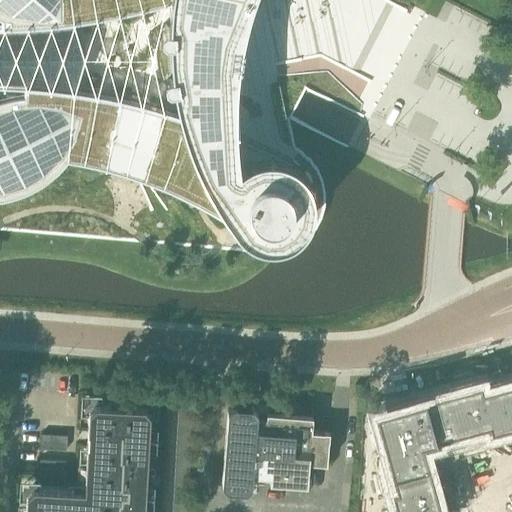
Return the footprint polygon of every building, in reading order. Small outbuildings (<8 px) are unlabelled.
[(0,83),(7,84),(25,85),(25,86),(25,93),(21,94),(17,94),(14,95),(10,95),(7,96),(4,97),(0,98),(0,197),(4,197),(7,196),(11,195),(14,194),(18,193),(21,192),(25,191),(28,189),(31,188),(34,186),(38,184),(41,182),(44,180),(47,178),(50,176),(52,174),(55,171),(58,169),(60,166),(63,163),(65,161),(68,158),(234,224),(235,225),(236,226),(237,227),(239,229),(240,230),(241,231),(242,232),(244,233),(245,234),(246,234),(248,235),(249,236),(251,237),(252,237),(254,238),(255,239),(257,239),(258,240),(260,240),(261,240),(263,241),(265,241),(266,241),(268,241),(269,241),(271,241),(272,241),(274,241),(275,241),(277,241),(278,240),(280,240),(281,240),(283,239),(284,239),(285,238),(287,238),(288,237),(290,236),(291,236),(292,235),(293,234),(295,233),(296,232),(297,232),(298,231),(299,230),(301,228),(302,227),(303,226),(304,225),(305,224),(305,223),(306,221),(307,220),(308,219),(309,218),(309,216),(310,215),(310,213),(311,212),(312,210),(312,209),(312,208),(313,206),(313,205),(313,203),(313,202),(314,200),(314,199),(314,197),(314,195),(313,194),(313,192),(313,191),(313,189),(313,188),(312,187),(312,185),(311,184),(311,182),(310,181),(310,179),(309,178),(308,177),(308,175),(307,174),(306,173),(305,171),(304,170),(303,169),(302,168),(301,167),(300,166),(299,165),(298,164),(297,163),(296,162),(294,161),(293,160),(292,159),(291,158),(289,158),(288,157),(236,133),(261,0),(0,0),(0,16),(2,17),(2,23),(0,23),(0,83)] [(511,382),(501,385),(511,426),(511,425),(511,382)] [(480,383),(462,388),(473,429),(491,424),(482,390),(480,383)] [(501,385),(482,390),(491,424),(493,431),(511,426),(501,385)] [(462,388),(443,393),(454,434),(473,429),(462,388)] [(443,393),(425,398),(436,439),(454,434),(443,393)] [(425,398),(376,412),(397,490),(432,481),(422,442),(436,439),(425,398)] [(144,511),(150,412),(143,405),(95,403),(88,409),(84,489),(34,486),(26,493),(25,511),(144,511)] [(312,416),(267,412),(266,418),(256,417),(257,411),(252,406),(239,405),(233,404),(227,408),(221,482),(225,488),(239,489),(245,489),(250,485),(251,473),(269,475),(268,481),(306,485),(308,462),(326,464),(329,432),(310,430),(312,416)] [(41,448),(66,449),(67,435),(41,434),(41,448)] [(39,474),(65,475),(66,461),(40,460),(39,474)] [(397,490),(392,491),(397,510),(437,499),(432,481),(397,490)] [(440,511),(437,499),(397,510),(397,511),(440,511)]
